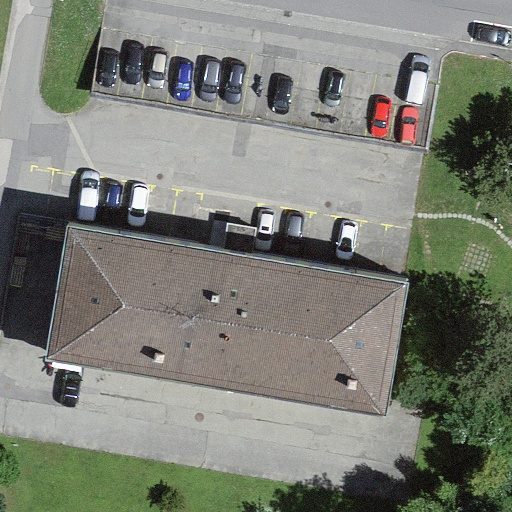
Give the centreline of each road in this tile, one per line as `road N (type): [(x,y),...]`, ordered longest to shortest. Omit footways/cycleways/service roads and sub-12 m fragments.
road 1 (residential): [(23,125),(31,137),(420,203)]
road 2 (residential): [(0,402),(402,467)]
road 3 (residential): [(380,0),(511,21)]
road 4 (residential): [(44,0),(23,125)]
